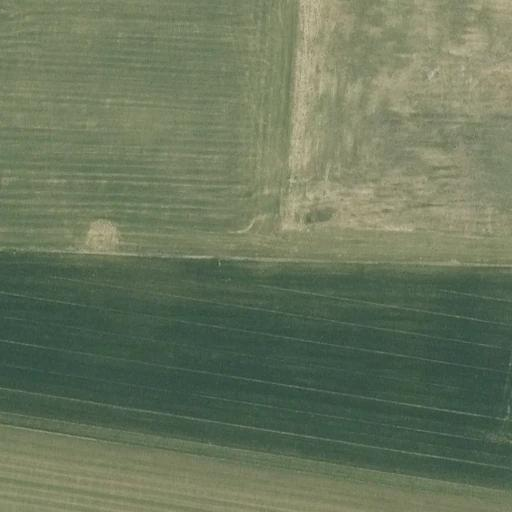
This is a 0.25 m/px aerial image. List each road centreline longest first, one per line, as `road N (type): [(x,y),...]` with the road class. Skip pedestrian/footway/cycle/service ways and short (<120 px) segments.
road 1 (motorway): [(511,21),(0,61)]
road 2 (motorway): [(0,113),(511,75)]
road 3 (unclassified): [(0,247),(511,215)]
